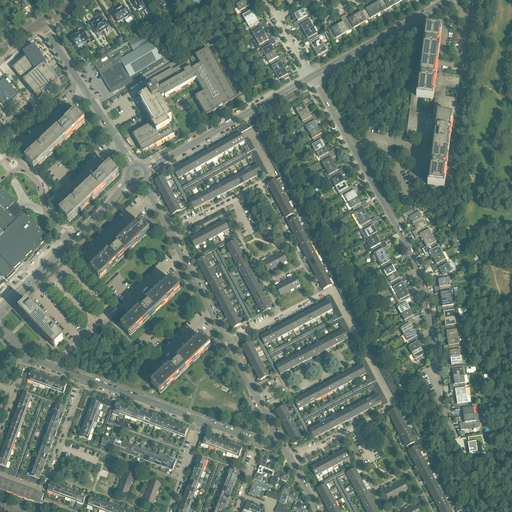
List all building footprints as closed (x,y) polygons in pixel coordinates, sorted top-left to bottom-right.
[(11,0),(11,1),(19,1),(24,10),(29,7),(25,0),(11,0)] [(139,0),(134,0),(132,2),(135,7),(135,6),(140,14),(146,10),(147,10),(149,14),(152,13),(149,8),(148,9),(145,4),(143,5),(139,0)] [(154,0),(160,9),(168,4),(171,10),(173,8),(177,7),(172,0),(169,2),(167,3),(165,0),(154,0)] [(249,6),(245,0),(236,6),(241,14),(255,6),(253,3),(249,6)] [(376,0),(378,3),(372,7),(377,15),(386,10),(380,0),(376,0)] [(380,0),(386,10),(395,5),(391,0),(380,0)] [(366,10),(364,5),(361,7),(368,20),(377,15),(372,7),(366,10)] [(257,9),(255,6),(241,14),(246,23),(255,18),(252,12),(257,9)] [(118,10),(124,19),(127,24),(133,20),(131,16),(130,16),(127,10),(125,11),(123,7),(118,10)] [(358,8),(361,13),(355,16),(360,25),(368,20),(361,7),(358,8)] [(112,13),(112,14),(118,23),(124,19),(118,10),(116,11),(115,10),(114,10),(113,10),(112,11),(112,12),(112,13)] [(294,15),(298,21),(293,24),(295,27),(308,19),(303,10),(294,15)] [(349,20),(347,15),(343,17),(351,30),(360,25),(355,16),(349,20)] [(341,18),(343,23),(337,26),(342,35),(351,30),(343,17),(341,18)] [(255,18),(246,23),(243,24),(245,27),(248,25),(251,31),(265,24),(263,20),(258,23),(255,18)] [(97,21),(103,32),(106,30),(107,32),(110,30),(103,19),(101,20),(100,19),(97,21)] [(295,27),(297,30),(301,27),(304,33),(313,28),(308,19),(295,27)] [(93,24),(93,25),(91,26),(98,37),(101,36),(100,34),(103,32),(97,21),(93,24)] [(266,26),(265,24),(251,31),(256,40),(265,35),(262,29),(266,26)] [(325,27),(328,32),(329,31),(334,40),(342,35),(337,26),(332,29),(329,25),(325,27)] [(426,28),(418,90),(412,89),(411,96),(409,113),(409,115),(406,137),(434,141),(429,184),(435,185),(434,187),(441,188),(441,186),(443,186),(451,118),(454,118),(456,99),(443,98),(444,86),(458,87),(459,77),(434,73),(440,30),(438,30),(438,28),(432,27),(432,29),(426,28)] [(304,33),(308,39),(303,41),(305,44),(318,37),(313,28),(304,33)] [(78,34),(77,35),(84,46),(84,45),(85,47),(88,46),(87,45),(90,43),(83,31),(82,31),(81,30),(80,30),(79,31),(78,31),(78,32),(78,33),(78,34)] [(107,54),(95,62),(113,93),(164,63),(156,50),(145,32),(128,43),(134,52),(113,65),(107,54)] [(77,35),(71,38),(77,49),(84,46),(77,35)] [(268,41),(265,35),(256,40),(261,48),(274,41),(273,38),(268,41)] [(305,44),(306,47),(311,44),(314,50),(323,45),(318,37),(305,44)] [(276,44),(274,41),(261,48),(266,57),(274,52),(271,46),(276,44)] [(314,50),(317,56),(313,59),(315,62),(319,60),(319,59),(328,54),(323,45),(314,50)] [(49,70),(46,65),(47,65),(34,46),(23,53),(26,58),(12,69),(37,99),(43,95),(42,94),(52,85),(53,86),(58,82),(49,70)] [(137,104),(139,103),(140,105),(143,108),(146,112),(147,116),(148,120),(149,125),(148,126),(147,127),(133,135),(143,153),(175,135),(171,128),(172,128),(170,125),(168,121),(172,119),(160,99),(161,98),(164,96),(165,98),(197,80),(204,93),(195,98),(206,117),(219,110),(219,109),(221,107),(220,106),(223,104),(224,107),(237,99),(208,49),(196,56),(195,55),(189,59),(195,68),(193,69),(189,61),(170,72),(169,71),(150,82),(154,89),(148,92),(149,93),(140,98),(140,99),(136,101),(138,104),(137,104)] [(278,57),(274,52),(266,57),(270,65),(284,58),(282,55),(278,57)] [(90,56),(85,58),(87,63),(88,64),(93,62),(92,60),(90,56)] [(285,61),(284,58),(270,65),(275,74),(284,69),(281,63),(285,61)] [(287,75),(284,69),(275,74),(280,83),(289,78),(294,76),(292,72),(287,75)] [(0,107),(0,108),(1,109),(2,109),(3,109),(4,108),(15,99),(16,98),(16,97),(16,96),(15,95),(14,94),(7,85),(3,80),(2,80),(1,79),(0,79),(0,107)] [(303,102),(294,107),(298,114),(299,116),(308,111),(305,105),(309,103),(307,99),(303,102)] [(308,111),(299,116),(304,124),(317,117),(316,114),(311,117),(308,111)] [(76,113),(59,129),(51,137),(60,147),(85,123),(76,113)] [(317,117),(304,124),(309,133),(318,128),(314,123),(317,121),(318,123),(320,122),(319,120),(317,117)] [(318,128),(309,133),(314,142),(324,136),(327,134),(326,131),(321,134),(318,128)] [(244,142),(240,134),(234,137),(239,145),(244,142)] [(314,142),(311,144),(316,152),(324,147),(321,142),(326,139),(324,136),(314,142)] [(43,144),(35,151),(26,160),(35,170),(60,147),(51,137),(43,144)] [(239,145),(234,137),(229,140),(233,148),(239,145)] [(233,148),(229,140),(223,143),(228,151),(233,148)] [(228,151),(223,143),(218,146),(222,154),(228,151)] [(222,154),(218,146),(212,149),(217,157),(222,154)] [(316,153),(312,155),(314,159),(318,156),(320,161),(334,153),(332,150),(328,153),(324,147),(316,152),(316,153)] [(217,157),(212,149),(207,152),(211,160),(217,157)] [(211,160),(207,152),(201,155),(206,164),(211,160)] [(334,153),(320,161),(325,170),(334,165),(331,159),(336,157),(334,153)] [(206,164),(201,155),(196,158),(200,167),(206,164)] [(200,167),(196,158),(190,162),(195,170),(200,167)] [(195,170),(190,162),(185,165),(189,173),(195,170)] [(189,173),(185,165),(179,168),(184,176),(189,173)] [(327,172),(324,174),(328,180),(330,178),(344,171),(342,168),(337,170),(334,165),(325,170),(327,172)] [(100,175),(93,182),(85,189),(94,199),(119,176),(110,166),(100,175)] [(261,174),(260,173),(259,170),(258,167),(257,166),(251,169),(256,177),(261,174)] [(184,176),(179,168),(174,171),(178,179),(184,176)] [(256,177),(251,169),(246,172),(250,180),(256,177)] [(344,171),(330,178),(335,187),(344,182),(341,177),(346,174),(344,171)] [(250,180),(246,172),(240,175),(244,183),(250,180)] [(244,183),(240,175),(234,178),(239,186),(244,183)] [(163,177),(155,181),(158,187),(166,183),(163,177)] [(239,186),(234,178),(229,181),(233,189),(239,186)] [(233,189),(229,181),(223,184),(228,192),(233,189)] [(271,191),(279,187),(276,181),(268,185),(271,191)] [(335,187),(332,189),(334,192),(337,190),(340,196),(343,194),(354,188),(352,185),(347,188),(344,182),(335,187)] [(161,193),(169,188),(166,183),(158,187),(161,193)] [(228,192),(223,184),(218,187),(222,195),(228,192)] [(354,188),(343,194),(348,203),(357,198),(354,192),(359,190),(357,186),(354,188)] [(222,195),(218,187),(212,190),(216,198),(222,195)] [(274,196),(282,192),(279,187),(271,191),(274,196)] [(163,198),(172,194),(169,188),(161,193),(163,198)] [(60,213),(63,216),(70,223),(94,199),(85,189),(77,197),(70,204),(60,213)] [(0,270),(6,278),(14,270),(20,264),(20,265),(27,258),(26,258),(32,252),(33,254),(41,246),(40,246),(47,239),(47,237),(32,222),(28,218),(28,217),(19,207),(11,199),(2,190),(0,192),(0,270)] [(216,198),(212,190),(206,193),(211,201),(216,198)] [(277,202),(285,198),(282,192),(274,196),(277,202)] [(211,201),(206,193),(201,196),(205,204),(211,201)] [(166,204),(175,200),(172,194),(163,198),(166,204)] [(205,204),(201,196),(195,199),(199,207),(205,204)] [(280,208),(288,203),(285,198),(277,202),(280,208)] [(357,198),(348,203),(353,211),(367,204),(365,201),(360,203),(357,198)] [(195,199),(189,202),(194,210),(199,207),(195,199)] [(169,210),(178,205),(175,200),(166,204),(169,210)] [(283,213),(291,209),(288,203),(280,208),(283,213)] [(367,204),(353,211),(358,220),(367,215),(364,210),(368,207),(367,204)] [(172,215),(180,211),(178,205),(169,210),(172,215)] [(286,219),(294,215),(291,209),(283,213),(286,219)] [(404,218),(406,221),(410,219),(413,225),(423,219),(419,213),(418,211),(414,213),(412,210),(403,215),(404,218)] [(367,215),(358,220),(363,229),(377,221),(375,218),(370,221),(367,215)] [(293,218),(294,219),(288,223),(290,228),(299,224),(296,219),(297,218),(296,217),(293,218)] [(413,225),(417,230),(412,233),(414,236),(430,227),(430,226),(428,222),(426,222),(424,222),(423,219),(413,225)] [(363,229),(360,231),(365,240),(368,238),(377,233),(373,227),(378,224),(377,221),(363,229)] [(141,222),(105,256),(91,270),(100,279),(150,232),(141,222)] [(228,230),(224,222),(219,225),(223,233),(228,230)] [(293,234),(302,230),(299,224),(290,228),(293,234)] [(223,233),(219,225),(213,228),(217,236),(223,233)] [(414,236),(416,238),(420,236),(423,242),(432,236),(429,230),(427,228),(430,227),(414,236)] [(217,236),(213,228),(207,231),(212,239),(217,236)] [(296,240),(305,235),(302,230),(293,234),(296,240)] [(212,239),(207,231),(202,234),(206,242),(212,239)] [(206,242),(202,234),(196,237),(200,245),(206,242)] [(299,245),(308,241),(305,235),(296,240),(299,245)] [(423,242),(426,247),(422,250),(424,253),(437,245),(436,243),(432,236),(423,242)] [(200,245),(196,237),(190,240),(195,248),(200,245)] [(368,245),(365,247),(369,254),(373,252),(386,244),(384,241),(380,244),(376,238),(367,243),(368,245)] [(302,251),(311,246),(308,241),(299,245),(302,251)] [(229,252),(238,247),(235,242),(226,246),(229,252)] [(372,255),(371,258),(374,262),(377,260),(385,256),(386,255),(383,250),(387,247),(386,244),(373,252),(374,254),(373,254),(374,255),(372,255)] [(425,256),(429,253),(433,259),(435,258),(442,254),(444,253),(441,249),(440,250),(438,247),(437,245),(424,253),(425,256)] [(311,246),(302,251),(305,256),(314,252),(311,246)] [(238,247),(229,252),(232,257),(241,253),(238,247)] [(317,258),(314,252),(305,256),(308,262),(317,258)] [(244,259),(241,253),(232,257),(235,263),(244,259)] [(276,256),(276,257),(280,264),(283,262),(283,263),(287,261),(283,253),(279,255),(279,253),(275,255),(276,256)] [(433,259),(436,265),(432,267),(433,270),(447,262),(445,260),(446,260),(442,254),(435,258),(433,259)] [(385,256),(377,260),(381,267),(382,269),(395,261),(394,259),(390,261),(387,256),(386,255),(385,256)] [(208,263),(205,257),(197,262),(200,267),(208,263)] [(272,257),(269,259),(270,260),(273,267),(276,265),(277,266),(280,265),(280,264),(276,257),(273,258),(272,257)] [(339,267),(345,264),(341,257),(336,260),(339,267)] [(311,268),(320,263),(317,258),(308,262),(311,268)] [(244,259),(235,263),(238,269),(247,264),(244,259)] [(266,262),(266,260),(262,262),(267,271),(268,271),(267,270),(270,269),(270,270),(274,268),(273,267),(270,260),(266,262)] [(395,261),(382,269),(383,271),(387,278),(396,272),(393,267),(397,264),(395,261)] [(433,270),(435,273),(439,270),(443,277),(452,271),(448,264),(447,262),(433,270)] [(203,273),(211,269),(208,263),(200,267),(203,273)] [(314,273),(322,269),(320,263),(311,268),(314,273)] [(247,264),(238,269),(241,274),(250,270),(247,264)] [(206,278),(214,274),(211,269),(203,273),(206,278)] [(317,279),(325,275),(322,269),(314,273),(317,279)] [(250,270),(241,274),(244,280),(253,275),(250,270)] [(387,278),(384,279),(389,288),(405,278),(404,276),(399,278),(396,272),(387,278)] [(209,284),(217,280),(214,274),(206,278),(209,284)] [(253,275),(244,280),(247,285),(255,281),(253,275)] [(320,285),(328,280),(325,275),(317,279),(320,285)] [(291,278),(288,279),(289,281),(293,288),(295,286),(296,287),(300,285),(296,277),(292,279),(291,278)] [(405,278),(389,288),(394,296),(406,289),(403,284),(407,281),(405,278)] [(180,289),(171,279),(152,297),(151,295),(140,305),(138,307),(140,309),(121,327),(130,337),(180,289)] [(438,280),(439,287),(434,288),(435,291),(450,289),(449,287),(450,287),(449,279),(438,280)] [(212,290),(220,285),(217,280),(209,284),(212,290)] [(328,280),(320,285),(323,290),(331,286),(328,280)] [(255,281),(247,285),(250,291),(258,287),(255,281)] [(285,281),(282,283),(282,284),(286,291),(289,290),(290,291),(293,289),(293,288),(289,281),(286,283),(285,281)] [(279,286),(279,284),(275,286),(280,296),(281,295),(280,294),(283,293),(283,294),(287,292),(286,291),(282,284),(279,286)] [(215,295),(223,291),(220,285),(212,290),(215,295)] [(258,287),(250,291),(253,297),(261,292),(258,287)] [(450,289),(435,291),(435,295),(440,294),(441,300),(452,299),(455,298),(454,288),(450,289)] [(406,289),(394,296),(398,305),(401,303),(415,295),(413,293),(409,295),(406,289)] [(218,301),(226,297),(223,291),(215,295),(218,301)] [(261,292),(253,297),(256,302),(264,298),(261,292)] [(354,296),(359,305),(363,302),(359,294),(354,296)] [(398,305),(396,306),(397,308),(400,315),(410,309),(407,304),(411,301),(417,298),(415,295),(401,303),(398,305)] [(221,307),(229,302),(226,297),(218,301),(221,307)] [(264,298),(256,302),(259,308),(267,303),(264,298)] [(441,300),(442,307),(437,307),(438,311),(453,308),(453,306),(452,299),(441,300)] [(24,318),(28,323),(30,322),(37,329),(47,320),(29,301),(19,311),(25,317),(24,318)] [(224,312),(232,308),(229,302),(221,307),(224,312)] [(332,310),(332,309),(330,307),(329,304),(328,302),(322,305),(326,313),(332,310)] [(262,313),(270,309),(267,303),(259,308),(262,313)] [(316,308),(321,316),(326,313),(322,305),(316,308)] [(227,318),(235,314),(232,308),(224,312),(227,318)] [(311,311),(315,319),(321,316),(316,308),(311,311)] [(444,320),(455,318),(459,317),(458,308),(453,308),(438,311),(438,314),(443,313),(444,320)] [(410,309),(400,315),(404,321),(405,323),(413,319),(419,315),(418,313),(413,315),(410,309)] [(305,314),(310,322),(315,319),(311,311),(305,314)] [(229,323),(238,319),(235,314),(227,318),(229,323)] [(300,317),(304,325),(310,322),(305,314),(300,317)] [(294,320),(298,328),(304,325),(300,317),(294,320)] [(444,320),(445,326),(440,327),(441,330),(456,328),(455,326),(456,326),(455,318),(444,320)] [(238,319),(229,323),(232,329),(241,325),(238,319)] [(405,323),(399,327),(400,329),(404,335),(413,330),(410,324),(414,322),(413,319),(405,323)] [(42,338),(47,343),(48,342),(54,348),(64,339),(47,320),(37,329),(44,337),(42,338)] [(288,323),(293,331),(298,328),(294,320),(288,323)] [(283,326),(287,334),(293,331),(288,323),(283,326)] [(277,329),(282,337),(287,334),(283,326),(277,329)] [(441,330),(441,334),(446,333),(447,339),(458,337),(457,330),(456,330),(456,328),(441,330)] [(272,332),(276,340),(282,337),(277,329),(272,332)] [(413,330),(404,335),(407,342),(408,342),(409,344),(421,337),(423,336),(421,333),(416,336),(413,330)] [(343,331),(337,334),(342,342),(347,339),(346,337),(345,334),(344,332),(343,331)] [(266,334),(270,343),(276,340),(272,332),(266,334)] [(270,343),(266,334),(260,337),(265,346),(270,343)] [(337,334),(332,337),(336,345),(342,342),(337,334)] [(211,347),(201,337),(183,355),(181,353),(168,365),(170,367),(151,385),(160,394),(211,347)] [(336,345),(332,337),(326,340),(331,348),(336,345)] [(409,344),(407,345),(408,347),(411,354),(421,349),(418,343),(422,340),(421,337),(409,344)] [(447,339),(448,346),(443,346),(444,350),(459,347),(458,345),(459,345),(458,337),(447,339)] [(331,348),(326,340),(321,343),(325,351),(331,348)] [(250,343),(242,347),(245,353),(253,348),(250,343)] [(325,351),(321,343),(315,346),(319,354),(325,351)] [(319,354),(315,346),(309,349),(314,357),(319,354)] [(444,350),(444,353),(449,352),(450,359),(461,357),(460,350),(459,350),(459,347),(444,350)] [(248,358),(256,354),(253,348),(245,353),(248,358)] [(314,357),(309,349),(304,352),(308,360),(314,357)] [(421,349),(411,354),(415,360),(417,362),(424,358),(426,361),(429,359),(426,353),(424,354),(421,349)] [(308,360),(304,352),(298,355),(303,363),(308,360)] [(251,364),(259,360),(256,354),(248,358),(251,364)] [(303,363),(298,355),(293,358),(297,366),(303,363)] [(450,359),(451,365),(446,366),(447,369),(462,367),(461,364),(462,364),(461,357),(450,359)] [(297,366),(293,358),(287,361),(291,369),(297,366)] [(254,370),(262,365),(259,360),(251,364),(254,370)] [(291,369),(287,361),(282,364),(286,372),(291,369)] [(286,372),(282,364),(276,367),(280,375),(286,372)] [(257,375),(265,371),(262,365),(254,370),(257,375)] [(366,374),(365,373),(364,370),(362,368),(361,366),(356,369),(360,377),(366,374)] [(447,369),(447,372),(452,372),(453,378),(464,377),(464,376),(467,376),(465,366),(462,367),(447,369)] [(360,377),(356,369),(350,372),(355,380),(360,377)] [(265,371),(257,375),(260,381),(268,376),(265,371)] [(30,372),(27,381),(33,383),(36,374),(30,372)] [(355,380),(350,372),(345,375),(349,383),(355,380)] [(36,374),(33,383),(39,385),(42,376),(36,374)] [(349,383),(345,375),(339,378),(343,386),(349,383)] [(42,376),(39,385),(45,387),(48,379),(42,376)] [(453,378),(454,384),(449,385),(450,389),(465,386),(464,384),(465,384),(464,377),(453,378)] [(343,386),(339,378),(333,381),(338,389),(343,386)] [(48,379),(45,387),(51,389),(54,381),(48,379)] [(57,392),(60,383),(54,381),(51,389),(57,392)] [(338,389),(333,381),(328,384),(332,392),(338,389)] [(63,394),(66,385),(60,383),(57,392),(63,394)] [(332,392),(328,384),(322,387),(327,395),(332,392)] [(450,389),(450,392),(455,391),(456,398),(467,396),(466,389),(465,389),(465,386),(450,389)] [(327,395),(322,387),(317,390),(321,398),(327,395)] [(321,398),(317,390),(311,393),(315,401),(321,398)] [(20,399),(29,402),(31,396),(22,393),(20,399)] [(315,401),(311,393),(305,396),(310,404),(315,401)] [(381,403),(380,401),(378,399),(377,396),(377,395),(371,398),(376,406),(381,403)] [(310,404),(305,396),(300,398),(304,407),(310,404)] [(456,398),(457,404),(452,405),(453,408),(457,408),(472,405),(468,406),(468,404),(468,403),(467,396),(456,398)] [(101,405),(111,408),(113,409),(115,403),(99,397),(96,403),(101,405)] [(304,407),(300,398),(294,401),(298,410),(304,407)] [(376,406),(371,398),(366,401),(370,409),(376,406)] [(29,402),(20,399),(18,405),(27,408),(29,402)] [(101,405),(96,403),(92,401),(90,408),(101,412),(101,411),(99,410),(101,405)] [(370,409),(366,401),(360,404),(364,412),(370,409)] [(116,403),(113,412),(112,414),(118,417),(119,414),(122,406),(116,403)] [(364,412),(360,404),(354,407),(359,415),(364,412)] [(27,408),(18,405),(16,411),(25,414),(27,408)] [(54,412),(63,415),(65,408),(56,405),(54,412)] [(457,408),(458,411),(463,410),(464,416),(474,415),(473,407),(472,405),(457,408)] [(119,414),(125,417),(128,408),(122,406),(119,414)] [(279,417),(287,412),(284,407),(276,411),(279,417)] [(359,415),(354,407),(349,410),(353,418),(359,415)] [(99,418),(101,412),(90,408),(88,414),(99,418)] [(131,419),(134,410),(128,408),(125,417),(131,419)] [(391,419),(400,415),(397,409),(388,413),(391,419)] [(137,421),(140,412),(134,410),(131,419),(137,421)] [(353,418),(349,410),(343,413),(348,421),(353,418)] [(25,414),(16,411),(14,417),(23,420),(25,414)] [(52,417),(60,421),(63,415),(54,412),(52,417)] [(143,423),(146,414),(140,412),(137,421),(143,423)] [(282,422),(290,418),(287,412),(279,417),(282,422)] [(348,421),(343,413),(338,416),(342,424),(348,421)] [(86,420),(94,423),(97,424),(99,418),(88,414),(86,420)] [(152,416),(146,414),(143,423),(149,425),(152,416)] [(465,423),(460,423),(460,427),(461,431),(467,430),(475,429),(477,429),(477,428),(478,428),(479,427),(480,426),(480,425),(480,424),(478,414),(474,415),(464,416),(465,423)] [(394,425),(403,420),(400,415),(391,419),(394,425)] [(152,416),(149,425),(155,427),(158,418),(152,416)] [(342,424),(338,416),(332,419),(336,427),(342,424)] [(23,420),(14,417),(12,423),(21,426),(23,420)] [(52,417),(51,420),(49,420),(48,422),(50,423),(58,426),(60,421),(52,417)] [(161,429),(164,421),(158,418),(155,427),(161,429)] [(285,428),(293,423),(290,418),(282,422),(285,428)] [(336,427),(332,419),(326,422),(331,430),(336,427)] [(94,423),(86,420),(83,425),(92,429),(94,423)] [(403,420),(394,425),(397,430),(406,426),(403,420)] [(167,431),(170,423),(164,421),(161,429),(167,431)] [(56,432),(58,426),(50,423),(47,422),(45,428),(47,429),(56,432)] [(331,430),(326,422),(321,425),(325,433),(331,430)] [(21,426),(12,423),(10,429),(19,432),(21,426)] [(173,434),(176,425),(170,423),(167,431),(173,434)] [(288,434),(296,429),(293,423),(285,428),(288,434)] [(92,429),(83,425),(81,431),(90,434),(92,429)] [(179,436),(182,427),(176,425),(173,434),(179,436)] [(325,433),(321,425),(315,428),(320,436),(325,433)] [(400,436),(409,432),(406,426),(397,430),(400,436)] [(182,427),(179,436),(185,438),(188,429),(182,427)] [(320,436),(315,428),(309,431),(314,439),(320,436)] [(19,432),(10,429),(7,435),(16,438),(19,432)] [(45,435),(54,438),(56,432),(47,429),(45,435)] [(291,439),(299,435),(296,429),(288,434),(291,439)] [(79,438),(88,441),(90,434),(81,431),(79,438)] [(403,442),(412,437),(409,432),(400,436),(403,442)] [(16,438),(7,435),(5,441),(14,444),(16,438)] [(43,441),(52,444),(54,438),(45,435),(43,441)] [(294,445),(302,440),(299,435),(291,439),(294,445)] [(110,439),(107,448),(113,450),(116,441),(117,438),(111,436),(110,439)] [(206,436),(203,444),(209,447),(212,438),(206,436)] [(469,445),(468,445),(468,449),(470,448),(471,455),(482,453),(481,442),(483,442),(483,440),(481,436),(468,438),(469,445)] [(104,437),(101,446),(107,448),(110,439),(104,437)] [(406,447),(414,443),(412,437),(403,442),(406,447)] [(215,449),(218,440),(212,438),(209,447),(215,449)] [(221,451),(224,442),(218,440),(215,449),(221,451)] [(14,444),(5,441),(3,447),(12,450),(14,444)] [(41,447),(50,450),(52,444),(43,441),(41,447)] [(116,441),(113,450),(119,452),(122,443),(116,441)] [(227,453),(230,444),(224,442),(221,451),(227,453)] [(122,443),(119,452),(125,454),(128,445),(122,443)] [(236,447),(230,444),(227,453),(233,455),(236,447)] [(128,445),(125,454),(131,456),(134,448),(128,445)] [(12,450),(3,447),(1,453),(10,456),(12,450)] [(39,453),(47,456),(50,450),(41,447),(39,453)] [(140,450),(137,459),(143,461),(146,452),(147,449),(141,447),(140,450)] [(239,458),(242,449),(236,447),(233,455),(239,458)] [(416,447),(408,451),(411,457),(419,452),(416,447)] [(134,448),(131,456),(137,459),(140,450),(134,448)] [(349,459),(345,450),(339,453),(344,462),(349,459)] [(146,452),(143,461),(149,463),(152,454),(146,452)] [(259,466),(260,467),(265,468),(268,458),(270,459),(271,461),(277,463),(279,456),(272,453),(272,455),(264,452),(259,466)] [(414,462),(422,458),(419,452),(411,457),(414,462)] [(10,456),(1,453),(0,455),(0,459),(8,462),(10,456)] [(37,459),(45,462),(47,456),(39,453),(37,459)] [(158,456),(155,465),(161,467),(164,458),(165,456),(159,453),(158,456)] [(344,462),(339,453),(334,456),(338,465),(344,462)] [(152,454),(149,463),(152,464),(155,465),(158,456),(152,454)] [(164,458),(161,467),(167,469),(171,458),(165,456),(164,458)] [(338,465),(334,456),(328,459),(332,468),(338,465)] [(196,463),(205,466),(207,460),(199,457),(196,463)] [(171,458),(167,469),(173,471),(176,463),(177,460),(171,458)] [(417,468),(425,464),(422,458),(414,462),(417,468)] [(34,465),(43,468),(45,462),(37,459),(34,465)] [(332,468),(328,459),(322,462),(327,471),(332,468)] [(327,471),(322,462),(317,465),(321,474),(327,471)] [(194,469),(203,472),(205,466),(196,463),(194,469)] [(420,474),(428,469),(425,464),(417,468),(420,474)] [(32,471),(41,474),(43,468),(34,465),(32,471)] [(311,468),(315,476),(321,474),(317,465),(311,468)] [(257,474),(254,480),(255,481),(261,483),(261,482),(263,478),(262,475),(262,473),(272,477),(273,477),(275,472),(265,468),(260,467),(258,474),(257,474)] [(228,474),(237,478),(239,472),(230,468),(228,474)] [(192,475),(201,478),(203,472),(194,469),(192,475)] [(350,480),(358,475),(355,469),(347,474),(350,480)] [(423,479),(431,475),(428,469),(420,474),(423,479)] [(30,477),(33,478),(36,479),(39,480),(41,474),(32,471),(31,475),(28,474),(27,476),(30,477)] [(122,478),(124,478),(132,481),(135,475),(126,471),(125,475),(123,474),(122,478)] [(269,486),(270,486),(269,488),(272,489),(273,487),(275,488),(278,478),(280,478),(281,481),(287,483),(289,475),(282,473),(282,474),(275,471),(275,472),(273,477),(272,477),(269,485),(269,486)] [(237,478),(228,474),(226,480),(235,483),(237,478)] [(190,481),(199,484),(201,485),(203,479),(201,478),(192,475),(190,481)] [(353,485),(361,481),(358,475),(350,480),(353,485)] [(426,485),(434,480),(431,475),(423,479),(426,485)] [(120,485),(121,485),(130,488),(132,481),(124,478),(122,482),(121,481),(120,485)] [(235,483),(226,480),(224,486),(233,489),(235,483)] [(429,490),(437,486),(434,480),(426,485),(429,490)] [(148,487),(150,488),(158,491),(161,484),(152,481),(151,484),(149,484),(148,487)] [(188,486),(197,490),(199,484),(190,481),(188,486)] [(261,482),(261,483),(255,481),(253,488),(252,487),(249,495),(256,497),(258,492),(257,489),(257,487),(267,491),(268,491),(269,486),(269,485),(261,482)] [(356,491),(364,486),(361,481),(353,485),(356,491)] [(400,483),(399,482),(396,483),(401,493),(407,490),(403,481),(400,483)] [(0,482),(0,489),(40,503),(41,504),(43,497),(0,482)] [(53,494),(57,485),(51,483),(47,492),(53,494)] [(394,486),(393,485),(390,487),(395,496),(401,493),(396,483),(396,485),(394,486)] [(59,496),(63,487),(57,485),(53,494),(59,496)] [(120,488),(118,488),(117,491),(127,495),(130,488),(121,485),(120,488)] [(320,495),(328,491),(325,485),(317,490),(320,495)] [(186,493),(195,496),(197,490),(188,486),(186,493)] [(219,491),(222,492),(230,495),(233,489),(224,486),(221,486),(219,491)] [(359,496),(367,492),(364,486),(356,491),(359,496)] [(432,496),(440,492),(437,486),(429,490),(432,496)] [(65,499),(69,490),(63,487),(59,496),(65,499)] [(387,490),(386,488),(383,490),(388,500),(395,496),(390,487),(389,487),(390,488),(387,490)] [(147,490),(146,494),(147,495),(156,498),(158,491),(150,488),(149,491),(147,490)] [(71,501),(75,492),(69,490),(65,499),(71,501)] [(284,505),(287,497),(296,500),(298,494),(292,491),(291,492),(284,490),(282,496),(279,502),(279,503),(284,505)] [(323,501),(331,496),(328,491),(320,495),(323,501)] [(77,503),(81,494),(75,492),(71,501),(77,503)] [(222,492),(220,498),(228,501),(230,495),(222,492)] [(362,502),(370,498),(367,492),(359,496),(362,502)] [(435,502),(443,497),(440,492),(432,496),(435,502)] [(184,499),(192,502),(195,496),(186,493),(184,499)] [(83,505),(86,496),(81,494),(77,503),(83,505)] [(145,497),(143,501),(153,504),(156,498),(147,495),(146,498),(145,497)] [(331,496),(323,501),(326,506),(334,502),(331,496)] [(443,497),(435,502),(438,507),(446,503),(443,497)] [(91,498),(87,506),(94,509),(97,500),(91,498)] [(228,501),(220,498),(217,504),(226,507),(228,501)] [(370,498),(362,502),(364,508),(373,503),(370,498)] [(192,502),(184,499),(182,505),(190,508),(192,502)] [(100,511),(103,502),(97,500),(94,509),(100,511)] [(102,511),(106,511),(109,504),(103,502),(100,511),(102,511)] [(328,511),(337,508),(334,502),(326,506),(328,511)] [(242,511),(248,511),(249,511),(249,510),(256,511),(259,511),(261,508),(247,503),(245,510),(243,510),(242,511)] [(369,511),(376,509),(373,503),(364,508),(366,511),(369,511)] [(442,511),(449,508),(446,503),(438,507),(440,511),(442,511)]
